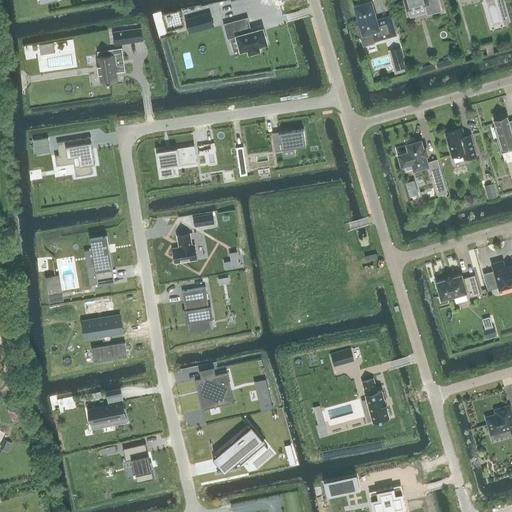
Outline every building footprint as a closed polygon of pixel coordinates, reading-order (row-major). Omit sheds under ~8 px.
[(390,15),(377,19),(371,0),(367,1),(367,0),(357,3),(358,4),(354,5),(359,24),(357,25),(360,37),(372,34),(374,41),(396,35),(390,15)] [(427,14),(441,10),(437,0),(404,0),(407,9),(424,4),(427,14)] [(210,13),(186,20),(189,31),(197,29),(195,23),(204,21),(205,27),(213,24),(210,13)] [(248,17),(223,24),(227,39),(237,37),(241,51),(248,49),(249,53),(259,51),(258,46),(267,44),(262,29),(252,32),(248,17)] [(394,64),(404,61),(400,47),(390,50),(394,64)] [(99,65),(97,66),(99,74),(100,74),(101,82),(108,81),(108,83),(110,83),(110,81),(116,80),(115,72),(118,71),(118,72),(125,71),(124,64),(123,64),(123,61),(124,61),(122,48),(107,50),(108,56),(98,57),(99,65)] [(511,131),(507,115),(493,119),(502,149),(511,146),(511,131)] [(461,128),(445,133),(452,157),(462,154),(463,159),(476,155),(471,135),(470,135),(464,137),(461,128)] [(280,140),(273,141),(275,152),(282,151),(282,149),(306,145),(304,129),(279,133),(280,140)] [(242,156),(253,154),(249,130),(238,132),(242,156)] [(48,137),(33,140),(35,147),(40,146),(41,153),(51,151),(48,137)] [(80,143),(80,139),(57,142),(59,156),(63,155),(65,165),(73,163),(76,176),(92,174),(91,163),(95,162),(91,141),(80,143)] [(412,162),(414,169),(428,165),(425,155),(427,154),(425,148),(423,149),(421,140),(414,142),(414,140),(408,142),(408,144),(407,144),(409,151),(398,154),(401,165),(412,162)] [(165,150),(157,151),(161,178),(174,176),(172,165),(188,163),(187,156),(195,155),(194,145),(166,150),(165,148),(165,150)] [(431,171),(438,195),(446,193),(439,169),(431,171)] [(496,183),(488,184),(489,197),(497,196),(496,183)] [(277,212),(269,228),(311,251),(316,266),(314,267),(314,268),(310,276),(322,283),(328,272),(334,271),(328,248),(329,248),(325,232),(323,232),(320,224),(306,228),(277,212)] [(212,213),(193,216),(195,226),(214,223),(212,213)] [(173,248),(176,263),(197,259),(195,244),(192,245),(190,233),(177,235),(179,247),(173,248)] [(107,235),(90,238),(96,271),(102,270),(104,282),(103,282),(94,284),(123,280),(123,279),(108,282),(106,270),(113,269),(107,235)] [(501,262),(493,265),(500,288),(511,284),(511,263),(503,267),(501,262)] [(476,281),(464,284),(461,275),(462,275),(461,274),(461,275),(452,277),(445,279),(437,282),(437,281),(436,282),(436,283),(437,282),(441,299),(442,299),(466,292),(467,292),(471,291),(472,296),(480,294),(476,281)] [(189,332),(189,333),(212,329),(212,328),(207,329),(205,320),(212,318),(210,306),(208,307),(204,288),(206,288),(206,287),(182,291),(182,292),(183,292),(186,311),(184,311),(184,310),(183,310),(185,324),(186,323),(188,322),(190,332),(189,332)] [(111,297),(83,301),(86,315),(97,314),(98,318),(85,321),(87,336),(123,330),(120,315),(102,318),(102,313),(113,311),(111,297)] [(494,326),(483,329),(486,339),(496,336),(494,326)] [(330,354),(334,367),(354,362),(350,349),(330,354)] [(226,373),(195,380),(198,390),(200,390),(200,393),(198,394),(202,410),(226,404),(221,384),(229,383),(226,373)] [(266,379),(256,381),(261,403),(271,400),(266,379)] [(367,399),(361,401),(364,411),(370,409),(373,421),(389,416),(386,407),(387,407),(386,405),(385,402),(385,400),(384,400),(381,390),(376,392),(373,379),(362,382),(367,399)] [(112,389),(106,390),(108,402),(114,400),(112,389)] [(123,401),(94,407),(97,423),(126,418),(126,423),(127,422),(123,401)] [(327,435),(319,406),(311,408),(319,438),(327,435)] [(495,415),(485,417),(490,435),(510,429),(511,434),(511,417),(509,406),(499,409),(494,410),(495,415)] [(251,427),(221,451),(232,465),(246,454),(242,449),(249,443),(253,448),(262,441),(251,427)] [(3,446),(7,451),(14,444),(9,439),(3,446)] [(135,446),(123,448),(125,461),(131,459),(134,472),(133,472),(134,475),(135,475),(137,483),(154,479),(147,450),(136,453),(135,446)] [(355,477),(326,483),(328,496),(344,492),(343,489),(348,488),(349,491),(358,490),(355,477)] [(401,485),(369,491),(371,502),(374,501),(375,506),(372,507),(373,511),(406,511),(404,500),(402,500),(401,496),(403,495),(401,485)]
